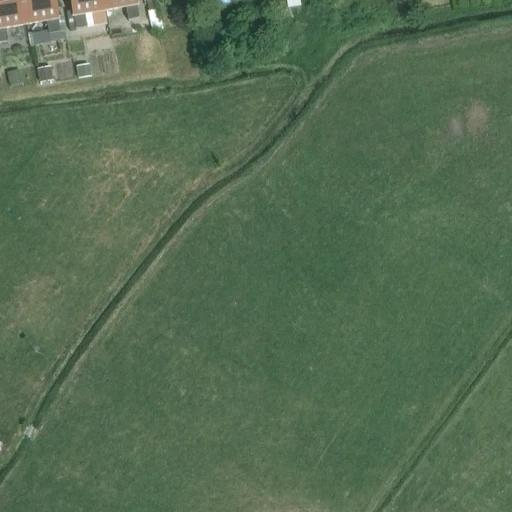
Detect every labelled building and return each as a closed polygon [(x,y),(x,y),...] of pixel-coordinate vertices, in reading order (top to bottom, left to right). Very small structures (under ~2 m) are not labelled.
[(26,26),(20,0),(0,0),(0,45),(8,44),(5,30),(26,26)] [(57,18),(53,0),(20,0),(26,26),(46,22),(49,37),(60,35),(57,18)] [(105,12),(102,0),(70,0),(72,12),(76,32),(87,30),(84,16),(105,12)] [(139,20),(135,0),(102,0),(105,12),(125,8),(128,22),(139,20)] [(148,13),(150,26),(159,24),(157,12),(156,12),(153,0),(146,2),(149,13),(148,13)] [(70,33),(76,32),(72,12),(67,13),(70,33)] [(63,17),(57,18),(60,35),(66,33),(63,17)] [(77,72),(79,81),(91,79),(90,70),(77,72)] [(38,74),(40,85),(53,83),(51,72),(38,74)] [(7,80),(10,89),(23,85),(21,77),(7,80)]
